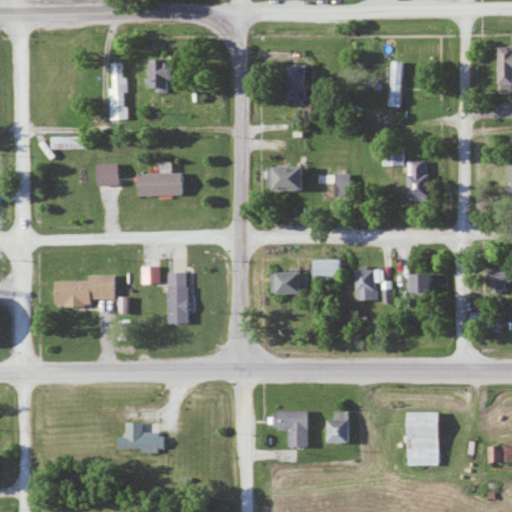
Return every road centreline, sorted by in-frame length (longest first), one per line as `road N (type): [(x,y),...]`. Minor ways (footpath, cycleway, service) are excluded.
road 1 (residential): [(511,235),(0,241)]
road 2 (tertiary): [(511,7),(0,11)]
road 3 (primary): [(0,371),(511,369)]
road 4 (residential): [(28,371),(20,0)]
road 5 (residential): [(466,370),(468,0)]
road 6 (tertiary): [(245,370),(239,11)]
road 7 (residential): [(249,511),(245,370)]
road 8 (residential): [(28,371),(30,511)]
